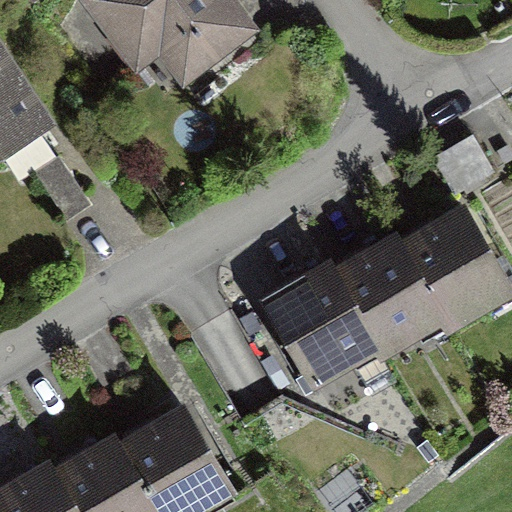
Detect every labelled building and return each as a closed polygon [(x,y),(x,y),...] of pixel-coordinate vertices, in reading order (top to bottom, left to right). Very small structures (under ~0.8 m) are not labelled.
[(225,0),(86,0),(137,68),(179,37),(201,67),(250,32),(225,0)] [(0,72),(0,144),(32,125),(0,72)] [(472,136),(433,154),(450,191),(489,172),(472,136)] [(62,156),(36,172),(65,219),(91,203),(62,156)] [(463,212),(400,250),(441,317),(446,326),(509,288),(463,212)] [(395,240),(335,275),(375,342),(382,353),(441,317),(400,250),(395,240)] [(328,264),(264,301),(310,380),(375,342),(335,275),(328,264)] [(183,410),(119,449),(157,511),(185,511),(230,485),(183,410)] [(113,440),(54,477),(75,511),(157,511),(119,449),(113,440)] [(50,468),(0,497),(0,511),(75,511),(54,477),(50,468)]
